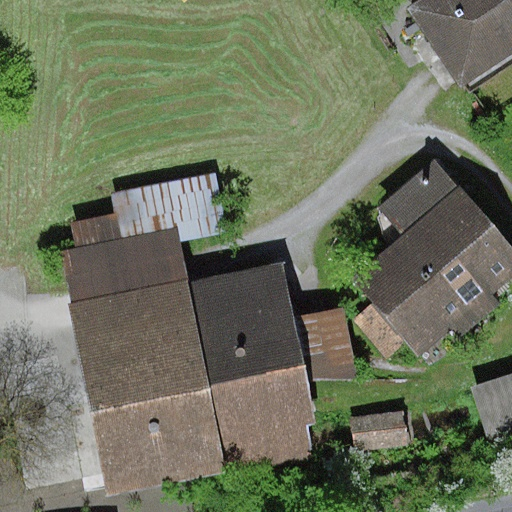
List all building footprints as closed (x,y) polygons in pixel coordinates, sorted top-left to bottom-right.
[(511,41),(511,0),(409,0),(398,7),(442,82),(511,41)] [(511,271),(511,268),(437,179),(386,221),(404,242),(350,287),(409,357),(511,271)] [(297,434),(267,281),(164,301),(153,244),(48,265),(88,474),(297,434)] [(301,309),(311,362),(356,353),(345,300),(301,309)] [(511,367),(474,379),(490,428),(511,421),(511,367)]
